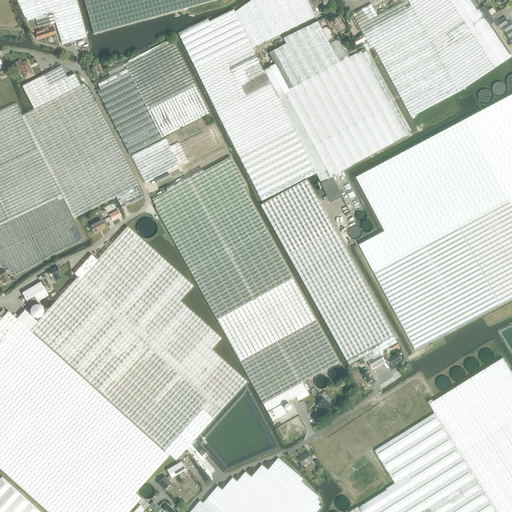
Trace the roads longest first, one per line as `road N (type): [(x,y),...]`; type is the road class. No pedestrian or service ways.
road 1 (unclassified): [(0,299),(99,243),(147,201),(83,74),(20,49),(3,52)]
road 2 (unclassified): [(184,511),(205,489),(297,447),(375,390)]
